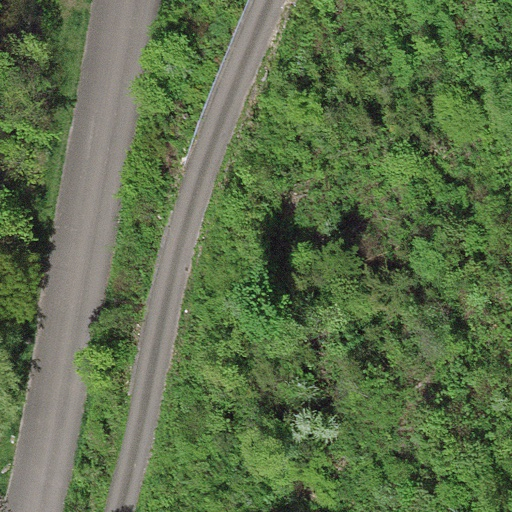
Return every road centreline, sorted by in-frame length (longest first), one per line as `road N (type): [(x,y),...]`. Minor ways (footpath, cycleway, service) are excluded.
road 1 (unclassified): [(111,511),(137,393),(270,0)]
road 2 (unclassified): [(40,511),(123,0)]
